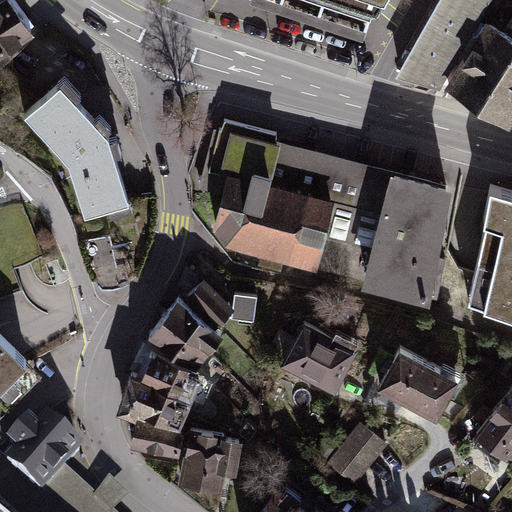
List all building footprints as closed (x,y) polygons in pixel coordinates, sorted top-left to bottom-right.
[(0,0),(0,55),(34,30),(12,0),(0,0)] [(325,0),(384,18),(393,0),(325,0)] [(494,0),(442,0),(405,71),(446,92),(494,0)] [(511,34),(491,22),(449,91),(511,129),(511,34)] [(117,146),(65,87),(27,122),(70,165),(86,219),(132,209),(130,200),(117,146)] [(462,186),(220,124),(205,185),(226,190),(216,231),(230,235),(226,249),(432,302),(462,186)] [(511,320),(511,191),(495,186),(465,302),(511,320)] [(231,303),(201,276),(184,294),(215,321),(231,303)] [(237,282),(234,311),(257,313),(261,285),(237,282)] [(175,294),(158,313),(208,348),(221,331),(175,294)] [(299,312),(278,355),(332,380),(356,330),(333,319),(329,326),(299,312)] [(158,313),(146,332),(196,365),(208,348),(158,313)] [(0,378),(25,354),(0,329),(0,378)] [(399,339),(379,382),(440,410),(459,367),(399,339)] [(195,367),(149,345),(138,369),(190,395),(203,402),(212,380),(199,374),(201,369),(195,367)] [(138,369),(126,366),(114,406),(133,411),(134,408),(178,424),(190,395),(138,369)] [(511,383),(476,438),(511,460),(511,458),(511,383)] [(159,418),(134,414),(129,443),(177,451),(181,427),(159,418)] [(4,462),(42,498),(68,470),(85,452),(46,417),(36,427),(29,420),(7,444),(14,451),(7,459),(4,462)] [(352,482),(385,440),(356,418),(323,459),(352,482)] [(242,430),(191,421),(181,480),(220,487),(225,464),(237,466),(242,430)] [(331,445),(318,435),(310,445),(323,455),(331,445)] [(4,462),(7,459),(1,452),(0,452),(0,499),(13,511),(113,511),(96,496),(68,470),(42,498),(4,462)] [(322,511),(276,478),(250,511),(322,511)] [(110,479),(96,496),(113,511),(115,511),(130,498),(110,479)]
